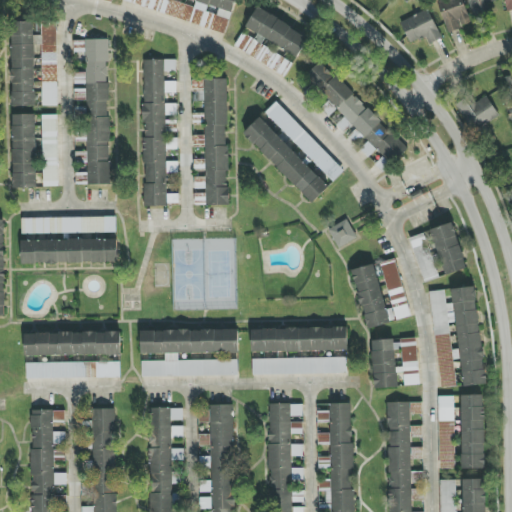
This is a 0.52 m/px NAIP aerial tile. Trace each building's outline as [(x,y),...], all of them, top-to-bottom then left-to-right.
[(227,33),(235,0),(197,0),(195,6),(173,0),(123,0),(122,3),(227,33)] [(448,32),(471,23),(462,0),(445,0),(437,3),(448,32)] [(497,0),(468,0),(475,19),(491,14),(487,4),(497,0)] [(234,48),(285,76),(293,62),(263,46),(266,40),(298,57),(309,37),(258,8),(247,28),(258,34),(255,40),(243,33),(234,48)] [(410,44),(427,38),(429,44),(441,40),(430,10),(401,21),(410,44)] [(34,22),(11,22),(12,107),(35,107),(34,22)] [(58,106),(57,22),(42,22),(42,36),(35,36),(35,46),(42,46),(42,106),(58,106)] [(87,185),(110,185),(108,41),(85,41),(87,185)] [(166,207),(166,93),(176,93),(176,82),(165,82),(165,72),(176,72),(176,61),(144,61),(144,207),(166,207)] [(369,141),(360,150),(369,158),(377,150),(391,165),(407,149),(322,61),(306,77),(369,141)] [(207,206),(229,205),(227,79),(204,80),(207,206)] [(476,103),(471,95),(456,106),(474,133),(500,116),(486,96),(476,103)] [(266,112),(333,183),(344,172),(277,102),(266,112)] [(177,104),(166,105),(166,116),(177,116),(177,104)] [(36,115),(12,115),(14,189),(37,188),(36,115)] [(44,187),(59,187),(57,115),(42,116),(44,187)] [(313,204),(329,187),(260,118),(244,134),(313,204)] [(364,137),(355,130),(349,138),(357,145),(364,137)] [(177,138),(166,139),(167,150),(178,149),(177,138)] [(205,160),(194,160),(194,171),(205,171),(205,160)] [(76,174),(76,185),(87,184),(87,173),(76,174)] [(194,191),(195,205),(206,205),(205,178),(194,178),(195,191),(194,191)] [(22,234),(116,233),(116,217),(22,219),(22,234)] [(338,249),(358,240),(349,220),(329,229),(338,249)] [(432,229),(445,275),(467,269),(453,223),(432,229)] [(438,277),(429,240),(433,239),(431,232),(411,237),(422,281),(438,277)] [(21,241),(22,264),(118,263),(117,240),(21,241)] [(394,320),(409,317),(398,260),(383,263),(394,320)] [(353,270),(367,329),(390,323),(375,265),(353,270)] [(486,385),(476,287),(451,290),(453,303),(447,304),(445,291),(430,292),(440,388),(456,387),(452,339),(459,338),(464,387),(486,385)] [(348,350),(348,327),(251,330),(252,353),(348,350)] [(238,376),(238,360),(179,361),(179,354),(239,353),(238,330),(141,331),(141,354),(166,354),(166,361),(142,362),(142,377),(238,376)] [(121,355),(121,332),(25,333),(25,356),(121,355)] [(402,339),(404,386),(419,385),(417,339),(402,339)] [(372,341),(374,389),(398,388),(396,350),(401,350),(400,340),(372,341)] [(347,358),(252,359),(253,375),(348,374),(347,358)] [(26,363),(27,380),(121,378),(120,362),(26,363)] [(461,396),(462,469),(486,469),(485,395),(461,396)] [(454,396),(438,397),(440,469),(456,469),(454,396)] [(411,511),(410,403),(388,403),(389,511),(411,511)] [(421,403),(410,403),(411,414),(421,414),(421,403)] [(269,405),(269,511),(292,511),(292,456),(299,456),(299,446),(291,446),(291,416),(302,416),(302,404),(269,405)] [(330,404),(331,511),(353,511),(353,404),(330,404)] [(233,511),(233,406),(210,406),(210,412),(199,412),(199,423),(211,423),(211,482),(199,482),(199,493),(212,493),(212,498),(200,498),(200,510),(209,509),(208,511),(233,511)] [(172,511),(173,460),(182,460),(182,449),(171,449),(171,438),(183,438),(183,427),(171,427),(171,420),(183,421),(183,409),(150,408),(149,511),(172,511)] [(116,511),(115,409),(93,410),(95,507),(83,508),(82,511),(116,511)] [(54,511),(55,508),(66,508),(66,496),(55,496),(55,485),(66,485),(66,474),(54,474),(54,442),(61,442),(62,438),(54,436),(54,424),(65,424),(65,411),(32,410),(33,511),(54,511)] [(329,412),(318,411),(318,423),(329,423),(329,412)] [(303,423),(291,423),(292,434),(303,434),(303,423)] [(329,446),(330,434),(318,433),(318,445),(329,446)] [(463,479),(463,511),(486,511),(487,479),(463,479)] [(456,511),(456,481),(440,481),(441,511),(456,511)]
